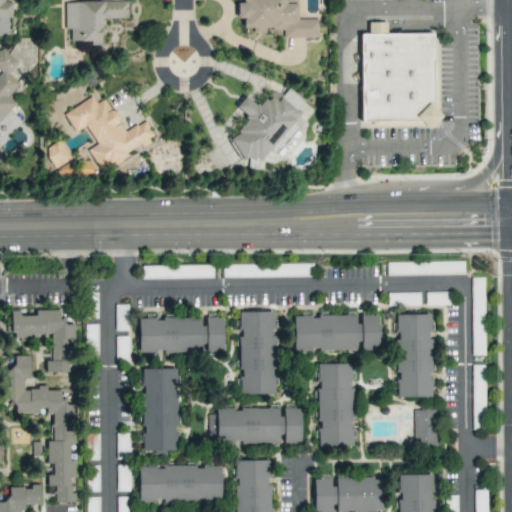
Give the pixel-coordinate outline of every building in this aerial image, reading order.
[(4,0),(0,0),(0,17),(11,18),(11,1),(4,1),(4,0)] [(318,37),(317,18),(296,19),(295,0),(242,0),(242,3),(236,3),(236,18),(242,18),(242,28),(252,28),(252,33),(265,33),(265,30),(282,30),(283,38),(318,37)] [(69,41),(90,41),(90,45),(101,45),(101,18),(127,18),(126,1),(63,2),(64,29),(69,29),(69,41)] [(367,33),(385,33),(385,22),(368,22),(367,33)] [(359,34),(360,121),(418,120),(418,123),(434,123),(433,33),(359,34)] [(0,119),(15,102),(8,96),(19,83),(8,73),(18,62),(1,47),(0,47),(0,119)] [(229,139),(242,161),(252,155),(247,166),(256,170),(261,159),(272,164),(277,161),(289,133),(296,129),(293,125),(299,112),(296,107),(302,103),(297,93),(288,89),(280,94),(272,91),(269,97),(257,104),(244,98),(236,103),(244,118),(237,134),(229,139)] [(63,112),(73,132),(84,127),(93,145),(87,149),(97,169),(154,140),(144,120),(124,131),(114,110),(110,112),(104,99),(95,103),(92,97),(63,112)] [(43,149),(54,168),(70,158),(59,140),(43,149)] [(386,263),(386,276),(463,274),(463,261),(386,263)] [(126,305),(114,305),(115,330),(127,330),(126,305)] [(50,337),(50,361),(44,361),(44,372),(67,372),(67,339),(73,339),(73,322),(58,322),(58,310),(34,310),(34,316),(19,316),(19,310),(10,310),(11,337),(50,337)] [(272,394),(273,312),(239,311),(238,394),(272,394)] [(397,398),(431,396),(428,314),(394,315),(397,398)] [(292,351),(355,350),(355,342),(360,342),(360,350),(378,350),(378,315),(359,315),(359,323),(355,323),(355,315),(292,316),(292,351)] [(222,351),(222,317),(202,317),(137,318),(138,353),(222,351)] [(96,324),(86,324),(85,356),(96,356),(96,348),(95,348),(96,324)] [(52,414),(51,440),(46,440),(45,464),(51,464),(51,475),(46,475),(45,486),(54,487),(53,502),(74,502),(74,493),(69,493),(69,483),(74,483),(76,405),(60,404),(61,390),(45,390),(45,388),(22,387),(23,378),(28,378),(28,356),(13,355),(13,366),(4,366),(3,401),(14,401),(14,413),(52,414)] [(351,446),(351,363),(316,364),(317,446),(351,446)] [(176,451),(175,368),(140,369),(141,451),(176,451)] [(299,407),(280,408),(279,407),(215,409),(215,414),(206,415),(207,441),(239,440),(239,444),(278,443),(278,435),(282,434),(282,443),(300,442),(299,407)] [(436,445),(435,409),(412,410),(413,446),(436,445)] [(86,459),(97,460),(98,435),(87,435),(86,459)] [(234,511),(268,511),(269,460),(234,460),(234,511)] [(220,501),(219,465),(137,467),(137,502),(220,501)] [(396,475),(396,511),(432,511),(432,499),(431,499),(431,474),(396,475)] [(312,478),(312,511),(379,511),(379,477),(332,478),(312,478)] [(39,506),(39,486),(7,486),(8,500),(0,500),(0,511),(19,511),(20,506),(39,506)]
